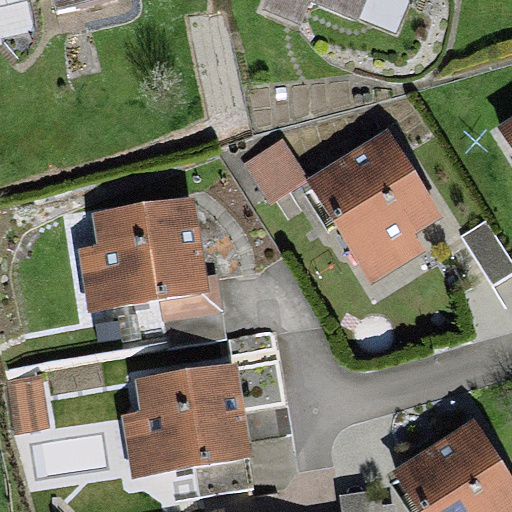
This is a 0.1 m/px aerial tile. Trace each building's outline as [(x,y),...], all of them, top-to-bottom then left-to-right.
[(315,0),(358,13),(361,0),(315,0)] [(511,126),(497,136),(511,159),(511,126)] [(278,144),(241,166),(260,198),(296,176),(278,144)] [(383,145),(308,192),(366,285),(404,261),(393,243),(430,220),(383,145)] [(189,204),(79,226),(95,308),(205,287),(189,204)] [(225,374),(129,391),(143,469),(239,453),(225,374)] [(511,497),(459,430),(391,483),(413,511),(504,511),(511,507),(511,497)]
